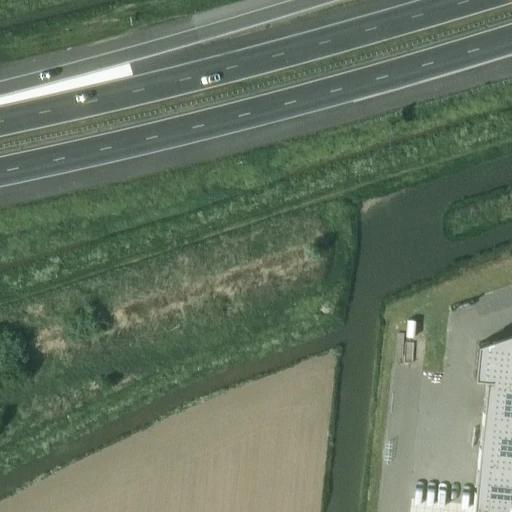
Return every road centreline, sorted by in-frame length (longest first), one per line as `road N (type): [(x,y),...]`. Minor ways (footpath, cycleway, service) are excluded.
road 1 (motorway): [(0,170),(511,38)]
road 2 (motorway): [(465,0),(0,121)]
road 3 (motorway): [(313,0),(0,90)]
